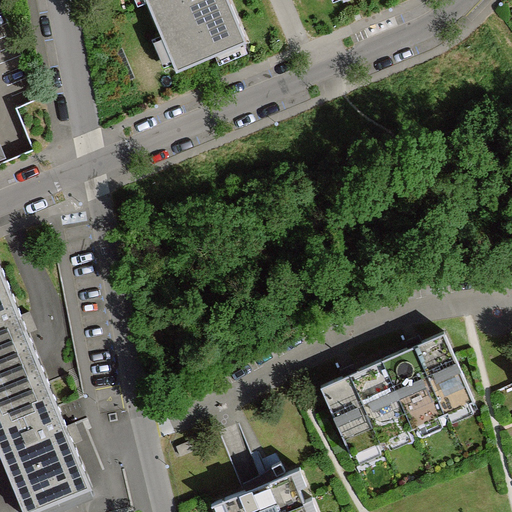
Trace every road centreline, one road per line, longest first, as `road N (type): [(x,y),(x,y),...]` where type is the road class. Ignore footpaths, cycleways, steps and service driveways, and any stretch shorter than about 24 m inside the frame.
road 1 (residential): [(467,0),(449,17),(87,169)]
road 2 (residential): [(87,169),(167,511)]
road 3 (residential): [(87,169),(61,0)]
